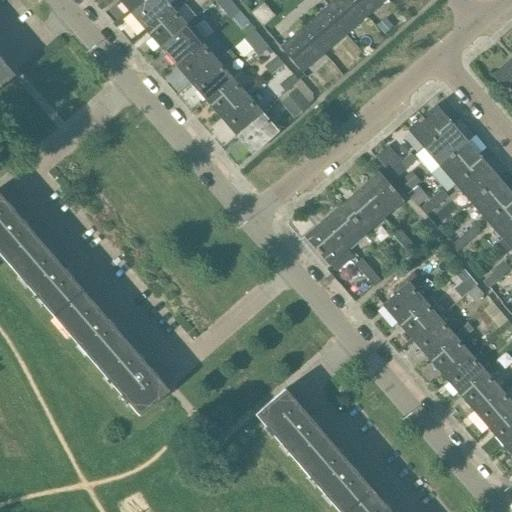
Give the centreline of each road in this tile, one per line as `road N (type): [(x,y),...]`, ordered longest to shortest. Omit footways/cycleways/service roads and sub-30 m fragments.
road 1 (residential): [(498,511),(250,223)]
road 2 (residential): [(250,223),(56,0)]
road 3 (residential): [(250,223),(439,58)]
